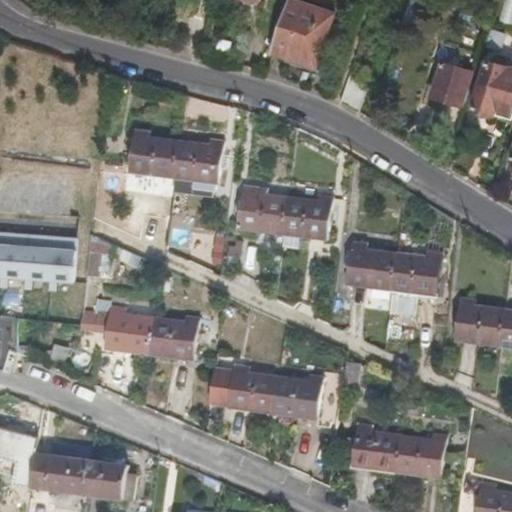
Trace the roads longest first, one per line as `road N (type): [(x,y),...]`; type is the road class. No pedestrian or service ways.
road 1 (residential): [(511,226),(331,119),(16,27),(0,13)]
road 2 (residential): [(0,379),(322,511)]
